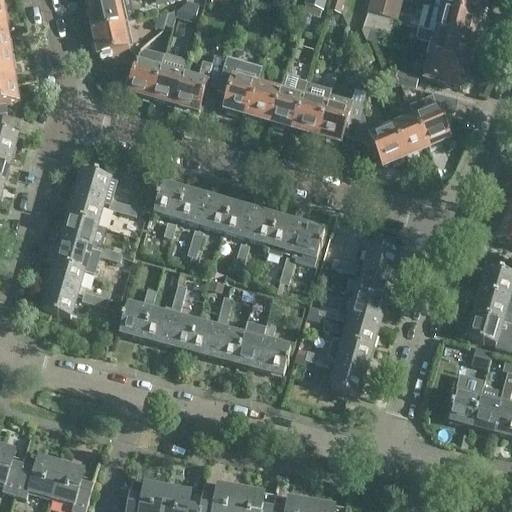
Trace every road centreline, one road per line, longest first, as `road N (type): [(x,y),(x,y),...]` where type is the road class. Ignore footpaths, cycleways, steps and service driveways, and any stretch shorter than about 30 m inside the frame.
road 1 (residential): [(456,229),(64,113)]
road 2 (residential): [(142,396),(385,458)]
road 3 (residential): [(385,458),(436,273),(456,229)]
road 4 (residential): [(0,336),(64,113)]
road 5 (residential): [(456,229),(511,90)]
road 6 (residential): [(0,360),(142,396)]
road 7 (residential): [(107,511),(142,396)]
